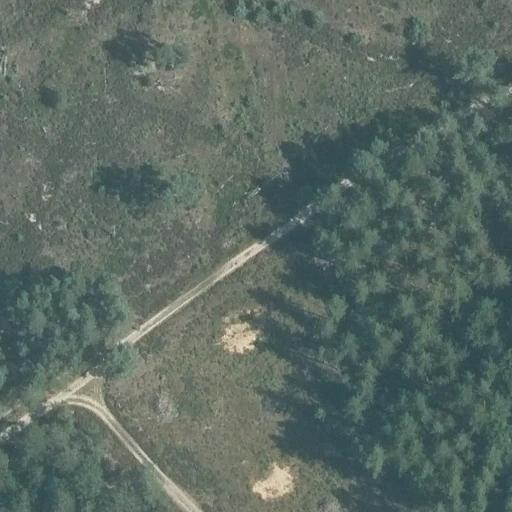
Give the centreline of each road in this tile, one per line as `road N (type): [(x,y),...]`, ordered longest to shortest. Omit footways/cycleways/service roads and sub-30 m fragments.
road 1 (track): [(511,88),(346,184),(146,328),(82,388),(0,441)]
road 2 (track): [(196,511),(82,388)]
